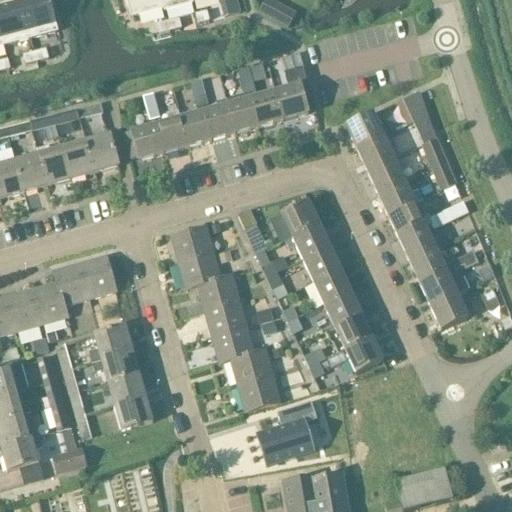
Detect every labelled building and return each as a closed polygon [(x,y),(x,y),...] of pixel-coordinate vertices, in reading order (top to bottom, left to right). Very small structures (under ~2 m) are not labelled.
[(58,34),(49,0),(35,0),(21,4),(31,41),(58,34)] [(163,14),(164,14),(160,0),(126,0),(125,0),(130,20),(163,12),(163,14)] [(192,6),(190,0),(160,0),(164,14),(190,7),(192,6)] [(235,0),(233,0),(220,4),(226,25),(241,21),(235,0)] [(266,1),(260,14),(276,23),(283,10),(266,1)] [(21,4),(0,9),(0,27),(5,48),(31,41),(21,4)] [(195,17),(198,27),(209,23),(207,14),(195,17)] [(179,21),(167,24),(169,34),(181,31),(179,21)] [(169,34),(167,24),(156,27),(158,37),(169,34)] [(46,52),(34,55),(37,65),(48,61),(46,52)] [(37,65),(34,55),(23,58),(25,68),(37,65)] [(0,63),(0,74),(10,71),(8,62),(0,63)] [(237,73),(240,85),(252,82),(248,70),(237,73)] [(275,95),(283,124),(308,117),(305,105),(312,103),(305,76),(297,78),(295,72),(284,75),(288,91),(275,95)] [(252,82),(240,85),(243,97),(250,96),(255,94),(252,82)] [(189,86),(193,99),(204,95),(201,83),(189,86)] [(204,95),(193,99),(196,110),(207,107),(204,95)] [(259,130),(283,124),(275,95),(252,102),(251,102),(259,130)] [(413,126),(428,119),(419,95),(403,103),(413,126)] [(145,112),(157,109),(153,96),(142,100),(145,112)] [(243,97),(225,102),(235,137),(259,130),(251,102),(252,102),(250,96),(243,97)] [(218,111),(203,115),(210,144),(235,137),(225,102),(216,105),(218,111)] [(100,107),(98,108),(82,112),(85,121),(103,116),(100,107)] [(160,121),(157,109),(145,112),(148,124),(160,121)] [(52,119),(54,129),(84,121),(82,112),(52,119)] [(187,150),(210,144),(203,115),(179,122),(187,150)] [(385,128),(379,131),(372,117),(346,130),(356,152),(383,140),(389,138),(385,128)] [(54,129),(52,119),(35,124),(37,133),(54,129)] [(428,119),(413,126),(423,148),(437,142),(434,136),(428,119)] [(187,150),(179,122),(156,128),(164,157),(187,150)] [(23,127),(4,131),(7,141),(25,136),(23,127)] [(164,157),(156,128),(131,135),(131,136),(124,138),(131,162),(138,160),(139,164),(164,157)] [(110,139),(85,146),(94,176),(118,169),(110,139)] [(393,162),(383,140),(356,152),(367,174),(393,162)] [(431,171),(446,165),(437,142),(423,148),(421,149),(431,171)] [(70,183),(94,176),(85,146),(61,152),(70,183)] [(46,190),(70,183),(61,152),(37,159),(46,190)] [(14,165),(22,196),(46,190),(37,159),(14,165)] [(404,184),(393,162),(367,174),(377,197),(404,184)] [(0,202),(22,196),(14,165),(0,169),(0,202)] [(451,175),(446,165),(431,171),(441,195),(456,188),(451,175)] [(415,207),(404,184),(377,197),(388,220),(415,207)] [(279,232),(287,229),(292,241),(319,228),(308,205),(273,222),(279,232)] [(463,205),(440,216),(445,227),(456,222),(454,216),(465,211),(463,205)] [(426,230),(421,220),(415,207),(388,220),(399,243),(426,230)] [(433,233),(445,227),(468,217),(465,211),(454,216),(456,222),(445,227),(440,216),(428,222),(433,233)] [(219,227),(208,230),(210,238),(221,235),(219,227)] [(319,228),(292,241),(303,264),(330,251),(319,228)] [(256,229),(244,234),(253,253),(264,248),(256,229)] [(436,252),(426,230),(399,243),(409,264),(436,252)] [(171,240),(178,267),(214,257),(206,231),(171,240)] [(340,274),(330,251),(303,264),(313,286),(340,274)] [(420,287),(446,275),(436,252),(409,264),(420,287)] [(232,264),(229,255),(217,259),(219,267),(232,264)] [(461,262),(465,272),(477,267),(472,256),(461,262)] [(197,290),(221,282),(214,257),(178,267),(185,293),(197,290)] [(106,260),(79,268),(89,303),(116,296),(106,260)] [(261,270),(266,281),(287,271),(282,260),(261,270)] [(89,303),(79,268),(53,275),(56,287),(64,310),(89,303)] [(287,271),(266,281),(272,293),(283,288),(277,276),(288,271),(287,271)] [(430,310),(457,297),(468,292),(463,281),(458,283),(453,271),(446,275),(420,287),(430,310)] [(324,308),(351,296),(340,274),(313,286),(324,308)] [(204,315),(240,305),(232,279),(221,282),(197,290),(204,315)] [(68,322),(64,310),(56,287),(30,294),(40,330),(68,322)] [(499,309),(493,293),(481,299),(488,314),(499,309)] [(15,337),(40,330),(30,294),(5,301),(15,337)] [(361,319),(351,296),(324,308),(334,331),(335,332),(361,319)] [(457,297),(430,310),(441,333),(468,321),(457,297)] [(0,302),(0,340),(15,337),(5,301),(0,302)] [(204,315),(211,341),(247,331),(240,305),(204,315)] [(282,315),(287,326),(298,320),(293,310),(282,315)] [(270,312),(256,316),(259,327),(273,323),(270,312)] [(338,357),(345,353),(345,354),(372,342),(371,339),(376,337),(370,326),(367,325),(365,326),(361,319),(335,332),(334,331),(325,336),(329,345),(333,348),(338,357)] [(298,320),(287,326),(292,338),(304,333),(298,320)] [(273,326),(262,329),(265,339),(276,336),(273,326)] [(89,355),(92,365),(132,354),(125,330),(94,339),(98,353),(89,355)] [(247,331),(211,341),(219,367),(230,364),(254,356),(247,331)] [(55,334),(46,336),(48,346),(58,344),(55,334)] [(32,346),(35,357),(36,359),(49,355),(45,342),(32,346)] [(372,342),(345,354),(356,377),(382,364),(372,342)] [(55,350),(60,368),(70,365),(65,348),(55,350)] [(16,351),(1,356),(3,366),(19,362),(16,351)] [(283,351),(272,354),(274,362),(285,360),(283,351)] [(265,353),(254,356),(230,364),(237,390),(273,380),(265,353)] [(95,376),(104,374),(107,387),(139,378),(132,354),(92,365),(95,376)] [(314,354),(303,360),(308,371),(320,366),(314,354)] [(48,387),(58,384),(51,360),(41,363),(48,387)] [(320,366),(308,371),(314,383),(325,378),(320,366)] [(28,393),(21,369),(12,371),(0,373),(0,399),(18,395),(28,393)] [(68,398),(78,395),(73,377),(63,380),(68,398)] [(114,410),(145,402),(139,378),(107,387),(114,410)] [(273,380),(237,390),(244,416),(280,406),(273,380)] [(48,387),(54,410),(64,408),(58,384),(48,387)] [(0,425),(25,418),(18,395),(0,399),(0,425)] [(83,412),(78,395),(68,398),(73,415),(83,412)] [(152,426),(145,402),(114,410),(121,435),(152,426)] [(69,425),(64,408),(54,410),(61,434),(71,432),(69,425)] [(283,432),(258,438),(261,454),(265,469),(314,457),(306,426),(318,423),(314,408),(279,416),(283,432)] [(36,429),(29,431),(25,418),(0,425),(0,449),(0,451),(39,440),(36,429)] [(87,424),(76,427),(81,444),(91,442),(87,424)] [(68,457),(77,455),(72,437),(63,440),(68,457)] [(42,450),(39,440),(0,451),(7,475),(38,466),(34,452),(42,450)] [(77,455),(68,457),(52,462),(56,479),(87,471),(82,453),(77,455)] [(445,472),(395,485),(400,505),(401,511),(415,511),(428,509),(453,503),(445,472)] [(347,511),(342,478),(316,483),(316,481),(284,486),(288,511),(347,511)]
